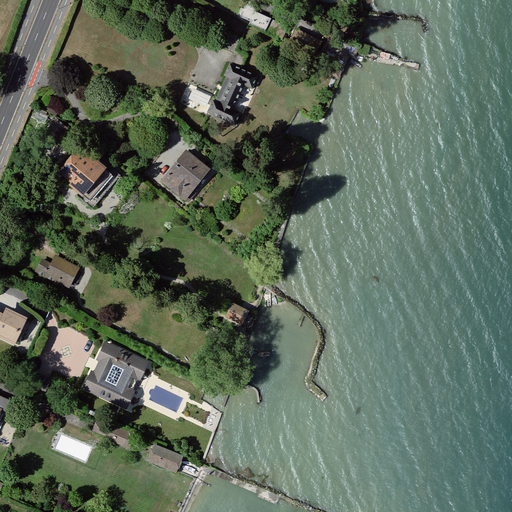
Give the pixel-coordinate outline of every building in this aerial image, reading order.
[(322,40),(296,28),(289,43),(315,55),(322,40)] [(260,75),(228,62),(206,113),(236,127),(242,113),(233,109),(243,85),(254,90),(260,75)] [(60,136),(67,122),(55,116),(48,130),(60,136)] [(78,146),(60,172),(74,182),(72,186),(92,200),(113,171),(78,146)] [(206,166),(182,147),(156,180),(181,199),(206,166)] [(80,268),(46,251),(37,270),(70,287),(80,268)] [(245,322),(251,308),(234,300),(227,314),(245,322)] [(0,305),(0,336),(17,345),(30,317),(1,304),(0,305)] [(148,360),(101,339),(93,357),(99,359),(94,370),(85,366),(75,388),(126,410),(134,392),(124,388),(130,375),(139,379),(148,360)] [(0,420),(9,400),(0,396),(0,420)] [(93,428),(131,446),(138,433),(99,415),(93,428)] [(184,455),(152,442),(144,461),(177,474),(184,455)]
